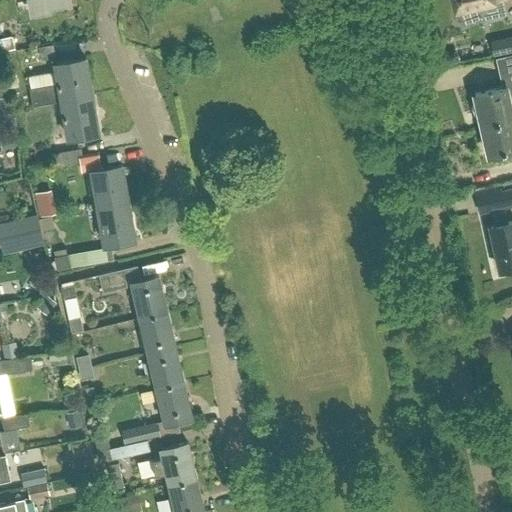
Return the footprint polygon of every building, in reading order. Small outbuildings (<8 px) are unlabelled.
[(30,0),(32,11),(50,8),(49,4),(70,1),(69,0),(30,0)] [(511,0),(454,0),(456,7),(459,7),(467,24),(480,18),(477,2),(487,0),(510,0),(511,1),(511,0)] [(329,307),(360,302),(350,242),(355,241),(317,28),(279,35),(303,166),(268,173),(271,190),(299,185),(301,197),(227,210),(235,255),(309,242),(313,264),(307,265),(313,294),(318,293),(319,301),(328,300),(329,307)] [(493,55),(511,51),(511,35),(490,39),(493,55)] [(41,59),(56,57),(53,43),(38,46),(41,59)] [(61,100),(92,94),(86,57),(55,62),(59,82),(30,87),(33,104),(61,100)] [(495,120),(511,116),(511,114),(508,96),(511,95),(511,58),(499,61),(504,86),(475,93),(477,104),(474,106),(476,118),(480,118),(482,123),(495,120)] [(92,94),(61,100),(68,137),(99,131),(92,94)] [(482,126),(484,125),(486,135),(484,135),(489,154),(511,148),(511,116),(495,120),(482,123),(482,126)] [(85,169),(89,168),(88,165),(104,162),(102,150),(82,153),(81,147),(68,150),(70,163),(83,160),(85,169)] [(56,165),(70,163),(67,150),(54,152),(56,165)] [(98,206),(128,201),(122,164),(91,169),(98,206)] [(511,184),(502,187),(506,207),(511,206),(511,184)] [(128,201),(98,206),(104,243),(134,238),(128,201)] [(511,265),(511,220),(509,221),(507,211),(493,214),(495,224),(491,225),(500,268),(511,265)] [(0,234),(4,251),(45,242),(38,212),(0,221),(0,234)] [(57,269),(71,266),(68,253),(54,256),(57,269)] [(140,316),(166,310),(158,275),(141,279),(137,264),(98,273),(102,291),(132,284),(133,289),(130,289),(134,305),(137,305),(140,316)] [(271,272),(297,414),(333,408),(329,384),(345,381),(350,411),(379,406),(361,307),(330,312),(338,355),(319,358),(302,266),(271,272)] [(64,296),(75,294),(73,283),(62,286),(64,296)] [(47,313),(57,301),(47,292),(37,304),(47,313)] [(148,351),(175,345),(166,310),(140,316),(142,328),(139,329),(143,345),(146,344),(148,351)] [(156,386),(183,380),(175,345),(148,351),(150,358),(146,359),(150,375),(153,374),(156,386)] [(0,372),(26,368),(24,354),(0,357),(0,372)] [(82,376),(93,374),(88,354),(78,356),(82,376)] [(133,384),(136,395),(151,390),(148,380),(133,384)] [(183,380),(156,386),(159,398),(155,399),(159,415),(162,414),(164,422),(191,415),(183,380)] [(5,429),(31,423),(28,411),(2,414),(5,429)] [(139,437),(157,433),(154,419),(136,423),(139,437)] [(74,457),(92,453),(88,435),(70,440),(74,457)] [(98,449),(109,446),(107,436),(96,439),(98,449)] [(169,482),(195,476),(187,441),(160,447),(162,454),(153,456),(156,472),(166,470),(169,482)] [(109,446),(98,449),(101,459),(111,456),(109,446)] [(0,477),(10,475),(5,451),(0,451),(0,477)] [(114,487),(124,484),(119,460),(109,463),(114,487)] [(17,486),(41,480),(38,467),(14,473),(17,486)] [(86,496),(100,492),(95,473),(81,476),(86,496)] [(175,511),(199,511),(203,511),(195,476),(169,482),(171,494),(168,495),(172,510),(175,510),(175,511)] [(30,496),(50,492),(48,481),(28,486),(30,496)] [(0,511),(27,511),(24,496),(0,501),(0,511)]
